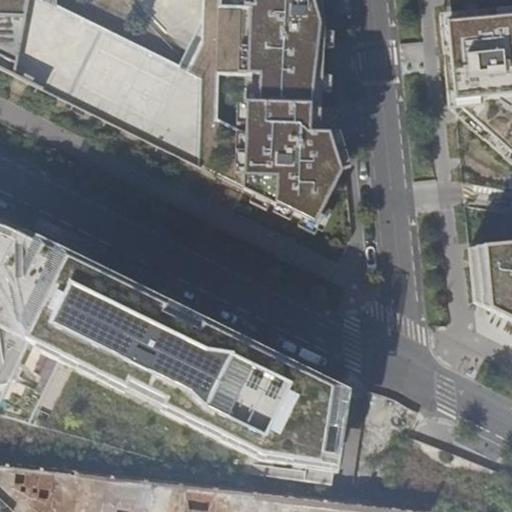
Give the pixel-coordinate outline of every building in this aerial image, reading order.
[(0,0),(0,69),(19,78),(28,0),(0,0)] [(33,0),(28,0),(19,78),(244,192),(246,103),(189,76),(179,71),(33,0)] [(261,0),(261,8),(250,8),(247,77),(259,78),(259,105),(246,103),(244,192),(315,225),(343,173),(332,139),(322,105),(326,26),(321,0),(261,0)] [(511,19),(447,26),(454,102),(511,155),(511,19)] [(344,397),(0,226),(0,417),(43,430),(64,361),(267,492),(328,499),(344,397)] [(511,323),(511,246),(469,251),(475,305),(511,323)] [(3,511),(153,511),(156,483),(0,470),(0,503),(4,504),(3,511)] [(384,511),(186,490),(183,511),(384,511)]
